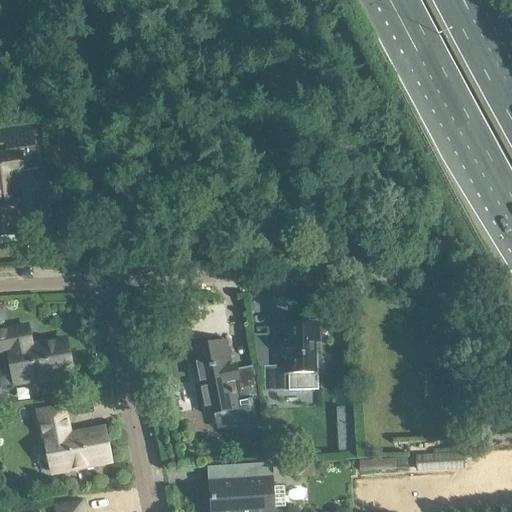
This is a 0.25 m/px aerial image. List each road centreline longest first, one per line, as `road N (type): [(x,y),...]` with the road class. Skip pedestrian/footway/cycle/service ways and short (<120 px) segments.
road 1 (residential): [(82,280),(342,271)]
road 2 (motorway): [(398,0),(511,210)]
road 3 (residential): [(126,511),(82,280)]
